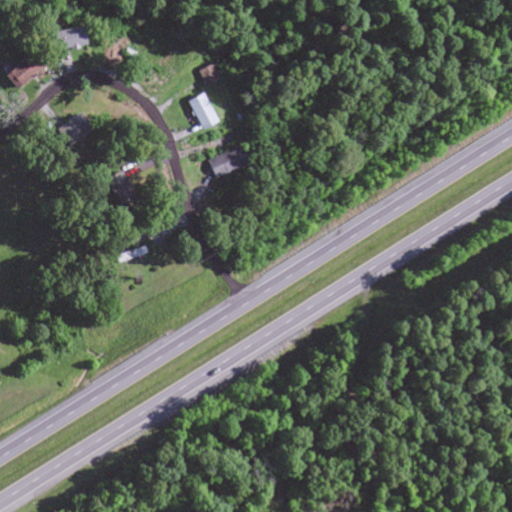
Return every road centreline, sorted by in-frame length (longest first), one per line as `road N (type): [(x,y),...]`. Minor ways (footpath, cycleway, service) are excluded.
road 1 (primary): [(0,506),(511,183)]
road 2 (primary): [(511,135),(0,456)]
road 3 (residential): [(87,79),(134,95),(158,121),(201,229),(246,303)]
